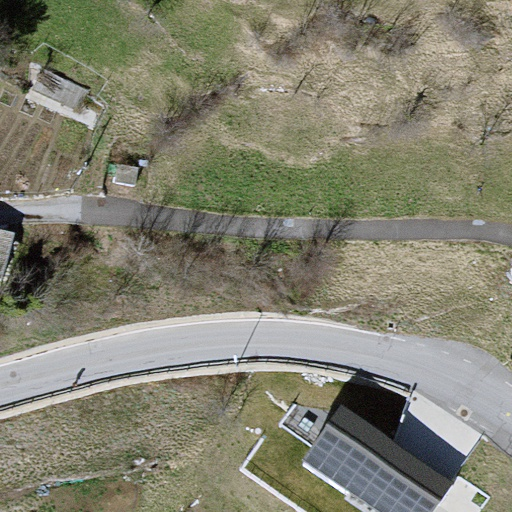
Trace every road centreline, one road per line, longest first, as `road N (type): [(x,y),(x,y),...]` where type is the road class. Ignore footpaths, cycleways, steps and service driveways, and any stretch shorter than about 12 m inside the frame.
road 1 (tertiary): [(0,385),(108,357),(265,340),(400,362),(511,415)]
road 2 (residential): [(511,238),(0,209)]
